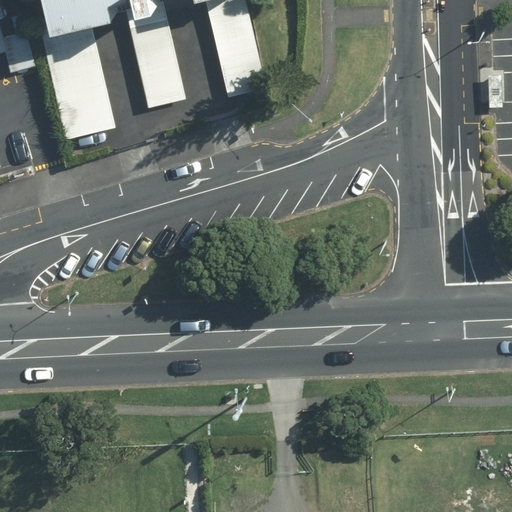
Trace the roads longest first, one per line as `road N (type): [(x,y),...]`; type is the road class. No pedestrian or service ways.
road 1 (secondary): [(0,340),(441,316)]
road 2 (tertiary): [(441,316),(431,0)]
road 3 (track): [(281,325),(287,511)]
